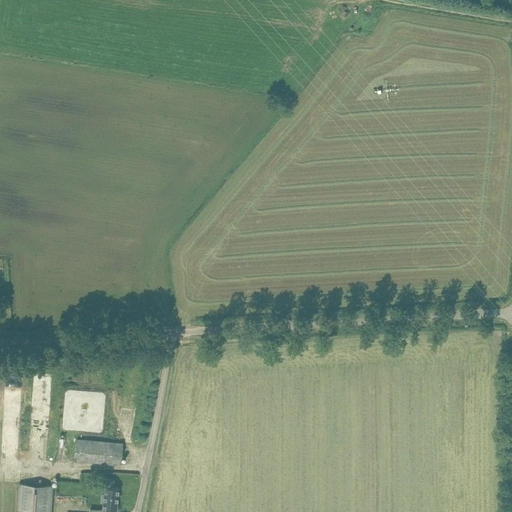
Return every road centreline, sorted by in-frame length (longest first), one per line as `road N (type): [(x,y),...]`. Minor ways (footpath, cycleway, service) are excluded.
road 1 (unclassified): [(171,332),(511,312)]
road 2 (unclassified): [(136,511),(171,332)]
road 3 (unclassified): [(171,332),(0,342)]
